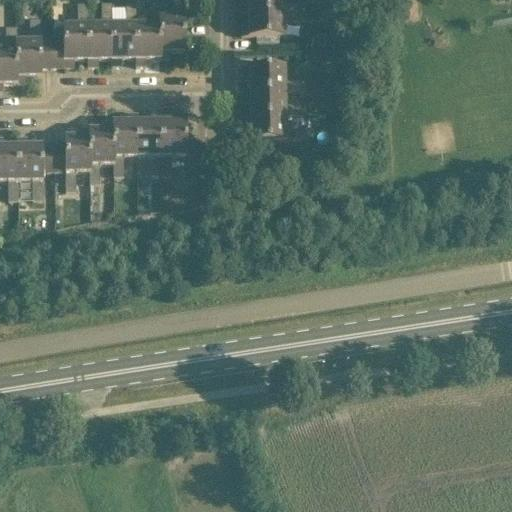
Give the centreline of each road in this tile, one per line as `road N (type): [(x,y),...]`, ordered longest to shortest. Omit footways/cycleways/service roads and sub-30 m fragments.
road 1 (primary): [(0,397),(511,316)]
road 2 (unclassified): [(0,353),(511,275)]
road 3 (residential): [(222,94),(73,96),(57,112),(0,112)]
